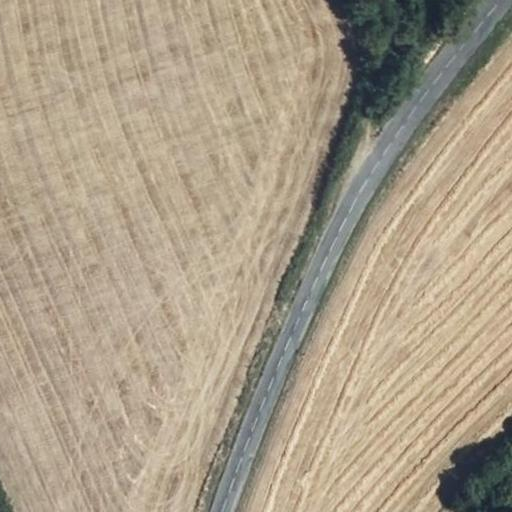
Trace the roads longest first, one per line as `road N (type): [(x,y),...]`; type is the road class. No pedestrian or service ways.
road 1 (tertiary): [(222,511),(310,297),(371,174),(420,100),(510,0)]
road 2 (track): [(398,0),(363,156),(371,174)]
